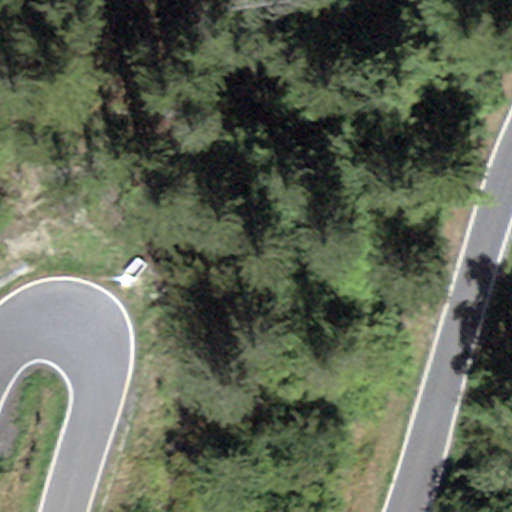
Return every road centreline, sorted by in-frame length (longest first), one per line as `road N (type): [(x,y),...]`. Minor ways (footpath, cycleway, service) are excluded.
road 1 (unclassified): [(511,163),(406,511)]
road 2 (unclassified): [(64,511),(98,388),(93,340),(77,323),(55,317),(30,322),(0,349)]
